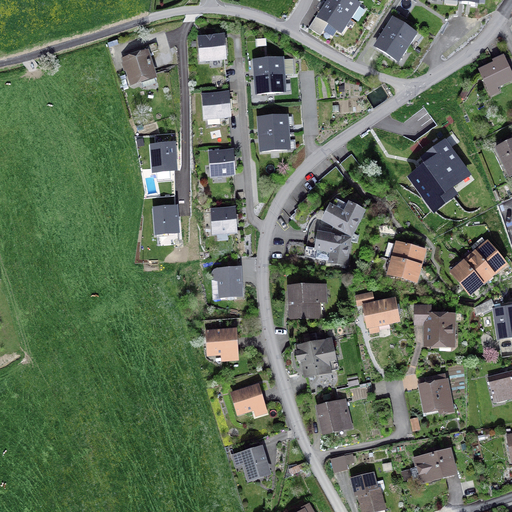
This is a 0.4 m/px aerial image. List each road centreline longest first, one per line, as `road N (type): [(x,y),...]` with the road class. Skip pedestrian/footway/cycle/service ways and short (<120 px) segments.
road 1 (unclassified): [(410,91),(274,24),(211,9),(138,19),(0,63)]
road 2 (residential): [(267,230),(267,324),(310,456)]
road 3 (residential): [(410,91),(306,165),(267,230)]
road 4 (residential): [(267,230),(249,207),(238,56)]
road 5 (residential): [(310,456),(403,432),(396,386)]
